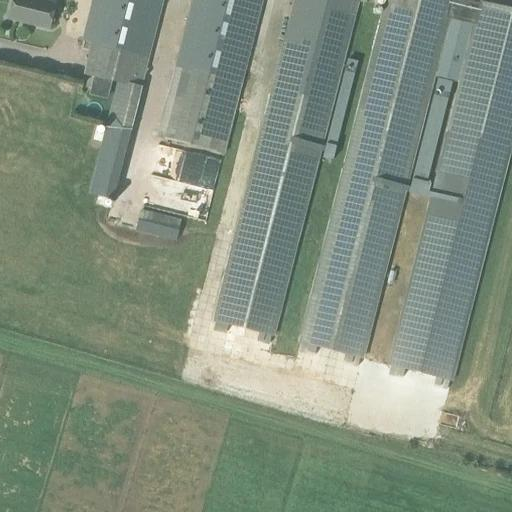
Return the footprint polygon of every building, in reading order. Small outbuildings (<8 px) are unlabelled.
[(12,0),(8,18),(47,28),(53,5),(50,4),(51,0),(12,0)] [(92,0),(82,41),(92,43),(84,75),(117,83),(106,125),(129,131),(162,0),(92,0)] [(191,0),(157,139),(223,156),(262,0),(191,0)] [(362,360),(447,18),(451,0),(295,0),(214,323),(273,337),(357,0),(386,0),(300,344),(362,360)] [(464,0),(451,0),(447,18),(451,19),(436,77),(457,83),(472,24),(475,25),(390,367),(452,383),(511,141),(511,9),(481,2),(481,4),(464,0)] [(135,232),(175,241),(180,221),(140,212),(135,232)]
